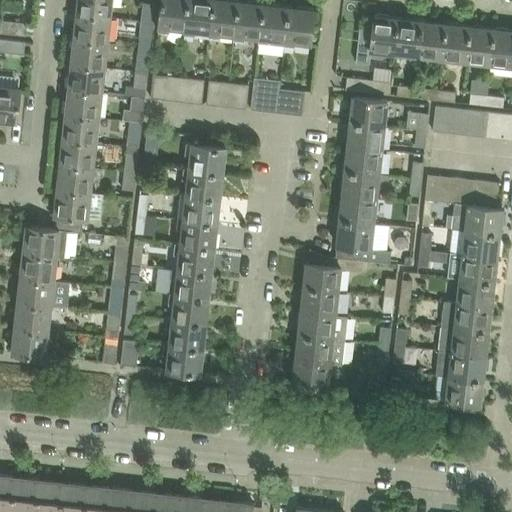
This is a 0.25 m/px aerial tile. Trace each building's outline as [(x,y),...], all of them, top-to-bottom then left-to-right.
[(76,0),(76,12),(109,15),(110,0),(76,0)] [(169,26),(183,28),(185,0),(160,0),(157,29),(168,31),(169,26)] [(194,29),(208,30),(211,0),(185,0),(183,28),(182,33),(193,34),(194,29)] [(219,32),(233,33),(237,0),(236,0),(211,0),(208,30),(207,35),(218,36),(219,32)] [(244,34),(258,36),(262,3),(238,0),(237,0),(236,0),(237,0),(233,33),(232,38),(244,39),(244,34)] [(143,1),(141,19),(153,21),(155,2),(143,1)] [(257,41),(282,44),(287,6),(263,3),(263,1),(262,1),(262,3),(258,36),(257,41)] [(287,6),(282,44),(294,45),(294,40),(309,42),(313,7),(312,7),(311,9),(288,6),(288,4),(287,4),(287,6)] [(76,12),(73,37),(106,40),(109,15),(76,12)] [(359,27),(356,60),(369,62),(370,49),(394,51),(397,20),(373,17),(371,28),(359,27)] [(0,24),(0,31),(25,34),(26,21),(1,18),(0,24)] [(140,27),(139,37),(151,39),(153,21),(141,19),(140,27)] [(394,51),(418,54),(421,22),(397,20),(394,51)] [(418,54),(442,57),(445,25),(421,22),(418,54)] [(442,57),(466,59),(469,28),(445,25),(442,57)] [(466,59),(490,62),(493,30),(469,28),(466,59)] [(490,62),(511,64),(511,32),(493,30),(490,62)] [(0,36),(0,50),(24,53),(25,39),(0,36)] [(73,37),(70,62),(103,66),(106,40),(73,37)] [(137,52),(135,70),(147,71),(149,53),(137,52)] [(70,62),(67,87),(101,91),(103,66),(70,62)] [(125,86),(125,93),(132,94),(143,96),(144,96),(147,71),(135,70),(133,87),(125,86)] [(149,96),(162,98),(165,74),(152,72),(149,96)] [(162,98),(175,99),(178,75),(165,74),(162,98)] [(175,99),(188,101),(191,77),(178,75),(175,99)] [(254,76),(251,108),(263,109),(266,77),(254,76)] [(345,88),(389,93),(390,81),(347,76),(345,88)] [(191,77),(188,101),(201,102),(204,78),(191,77)] [(266,77),(263,109),(275,110),(276,111),(279,87),(280,79),(279,79),(266,77)] [(206,103),(219,104),(222,80),(208,79),(206,103)] [(219,104),(232,106),(235,82),(222,80),(219,104)] [(235,82),(232,106),(245,107),(248,83),(235,82)] [(0,84),(0,118),(15,120),(19,86),(0,84)] [(398,85),(397,94),(412,96),(414,96),(415,86),(398,84),(398,85)] [(67,87),(65,112),(98,116),(101,91),(67,87)] [(279,87),(276,111),(288,112),(291,88),(284,87),(279,87)] [(422,88),(421,97),(437,99),(438,90),(438,88),(422,87),(422,88)] [(291,88),(288,112),(301,113),(302,113),(305,89),(304,89),(291,88)] [(438,90),(437,99),(453,100),(455,100),(456,90),(438,88),(438,90)] [(470,94),(469,103),(485,104),(486,95),(486,94),(470,93),(470,94)] [(124,108),(123,118),(129,119),(141,120),(143,102),(143,96),(132,94),(131,101),(130,109),(124,108)] [(350,111),(349,120),(384,124),(387,98),(352,94),(350,110),(348,110),(348,111),(350,111)] [(486,95),(485,104),(501,106),(503,106),(504,96),(486,94),(486,95)] [(432,129),(444,130),(447,105),(435,104),(432,129)] [(444,130),(456,132),(459,107),(447,105),(444,130)] [(456,132),(468,133),(471,108),(459,107),(456,132)] [(468,133),(480,134),(483,109),(471,108),(468,133)] [(480,134),(492,136),(495,111),(483,109),(480,134)] [(418,111),(417,127),(426,128),(428,112),(418,111)] [(492,136),(504,137),(507,112),(495,111),(492,136)] [(65,112),(62,137),(95,141),(98,116),(65,112)] [(141,120),(129,119),(127,138),(139,139),(141,120)] [(348,128),(346,144),(381,148),(384,124),(349,120),(348,127),(347,127),(346,128),(348,128)] [(417,127),(415,144),(424,146),(426,128),(417,127)] [(145,136),(142,162),(151,163),(156,163),(159,130),(146,129),(145,136)] [(62,137),(59,162),(92,166),(95,141),(62,137)] [(188,153),(187,166),(220,170),(223,147),(225,147),(225,145),(185,140),(184,152),(188,153)] [(344,160),(343,168),(379,172),(381,148),(346,144),(344,159),(343,159),(343,160),(344,160)] [(126,149),(124,170),(136,171),(139,151),(126,149)] [(413,160),(411,176),(421,177),(423,161),(413,160)] [(59,162),(56,187),(90,191),(92,166),(59,162)] [(151,163),(142,162),(140,182),(149,182),(151,163)] [(186,178),(184,191),(218,195),(220,171),(222,172),(222,170),(220,170),(187,166),(182,166),(181,177),(186,178)] [(342,177),(341,193),(376,197),(379,172),(343,168),(342,176),(341,176),(341,177),(342,177)] [(124,170),(122,188),(134,189),(136,171),(124,170)] [(425,198),(422,224),(430,224),(433,199),(437,199),(439,174),(427,172),(425,192),(425,198)] [(437,199),(449,200),(452,175),(439,174),(437,199)] [(449,200),(455,201),(461,202),(464,176),(452,175),(449,200)] [(411,176),(409,193),(419,194),(421,177),(411,176)] [(464,176),(461,202),(473,203),(476,178),(464,176)] [(476,178),(473,203),(485,204),(488,179),(476,178)] [(485,204),(497,206),(500,181),(488,179),(485,204)] [(56,188),(53,213),(56,213),(54,227),(72,229),(78,230),(81,230),(82,216),(87,217),(87,216),(100,217),(103,193),(90,191),(56,188)] [(179,191),(177,216),(215,220),(218,196),(219,196),(220,195),(218,195),(184,191),(179,191)] [(140,193),(137,213),(146,214),(148,194),(140,193)] [(339,209),(338,217),(373,221),(376,197),(341,193),(339,208),(337,207),(337,209),(339,209)] [(408,201),(406,219),(415,219),(417,220),(419,202),(408,201)] [(466,212),(465,228),(500,231),(502,206),(497,206),(485,204),(473,203),(461,202),(455,201),(454,211),(466,212)] [(466,212),(454,211),(452,226),(465,228),(466,212)] [(137,213),(135,232),(144,233),(146,214),(137,213)] [(180,228),(179,241),(212,245),(215,221),(217,222),(217,220),(215,220),(177,216),(176,227),(180,228)] [(336,242),(335,255),(359,258),(377,260),(389,261),(391,249),(370,246),(373,221),(338,217),(337,225),(335,224),(335,226),(337,226),(335,242),(336,242)] [(26,224),(23,250),(56,253),(68,255),(69,255),(72,229),(54,227),(26,224)] [(450,251),(462,252),(497,256),(500,231),(465,228),(452,226),(450,251)] [(420,232),(418,247),(429,248),(430,233),(420,232)] [(178,253),(176,266),(209,270),(212,246),(214,247),(214,245),(212,245),(179,241),(174,241),(173,252),(178,253)] [(116,242),(114,260),(126,261),(128,243),(116,242)] [(134,244),(132,262),(141,263),(143,245),(134,244)] [(429,248),(418,247),(416,267),(427,268),(429,248)] [(432,249),(430,259),(447,261),(448,250),(432,249)] [(23,250),(20,275),(53,279),(56,253),(23,250)] [(450,251),(447,275),(459,276),(494,280),(497,256),(462,252),(450,251)] [(305,261),(302,285),(338,289),(340,268),(359,270),(368,267),(369,259),(359,258),(335,255),(333,264),(307,261),(305,261)] [(114,260),(112,278),(124,279),(126,261),(114,260)] [(132,262),(129,287),(144,289),(145,280),(139,279),(141,263),(132,262)] [(176,266),(173,291),(207,295),(209,271),(211,272),(211,270),(209,270),(176,266)] [(20,275),(17,300),(50,304),(67,306),(70,281),(53,279),(20,275)] [(459,276),(456,301),(491,305),(494,280),(459,276)] [(385,278),(384,293),(393,294),(394,279),(385,278)] [(401,279),(399,294),(409,295),(411,281),(401,279)] [(302,285),(299,309),(335,313),(338,289),(302,285)] [(172,303),(171,316),(204,320),(207,296),(208,297),(209,295),(207,295),(169,291),(167,302),(172,303)] [(110,292),(108,311),(120,313),(122,293),(110,292)] [(128,293),(126,313),(135,314),(135,312),(137,295),(137,294),(128,293)] [(384,293),(382,310),(391,311),(393,294),(384,293)] [(409,295),(399,294),(397,314),(407,315),(409,295)] [(444,299),(441,324),(489,329),(491,305),(456,301),(444,299)] [(17,300),(14,325),(48,329),(50,304),(17,300)] [(299,309),(297,333),(343,339),(346,314),(335,313),(299,309)] [(108,311),(106,331),(118,332),(120,313),(108,311)] [(126,313),(124,333),(133,333),(135,314),(126,313)] [(170,328),(168,342),(201,345),(204,321),(206,322),(206,320),(204,320),(171,316),(166,316),(164,327),(170,328)] [(441,324),(439,348),(486,354),(489,329),(441,324)] [(48,329),(14,325),(11,351),(45,355),(48,329)] [(379,327),(378,342),(387,343),(389,328),(379,327)] [(395,328),(394,343),(405,345),(406,329),(395,328)] [(297,333),(294,357),(330,361),(340,363),(343,339),(297,333)] [(123,338),(120,363),(136,365),(139,340),(123,338)] [(201,345),(168,342),(163,341),(162,352),(167,353),(165,368),(200,372),(200,370),(199,370),(201,347),(203,347),(203,345),(201,345)] [(102,361),(114,362),(116,344),(104,342),(102,361)] [(387,343),(378,342),(376,361),(385,362),(387,343)] [(405,345),(394,343),(392,363),(403,364),(405,345)] [(436,373),(438,373),(483,378),(486,354),(439,348),(436,373)] [(330,361),(294,357),(291,382),(327,386),(330,361)] [(367,390),(383,392),(385,367),(370,366),(367,390)] [(483,378),(438,373),(435,398),(480,403),(483,378)] [(389,393),(399,394),(401,378),(391,376),(389,393)] [(0,492),(10,494),(12,475),(0,473),(0,492)] [(0,511),(20,511),(22,495),(34,496),(36,477),(12,475),(10,494),(0,492),(0,511)] [(20,511),(44,511),(46,498),(58,499),(60,480),(36,477),(34,496),(22,495),(20,511)] [(44,511),(68,511),(70,500),(82,502),(84,483),(60,480),(58,499),(46,498),(44,511)] [(68,511),(93,511),(94,503),(106,504),(108,485),(84,483),(82,502),(70,500),(68,511)] [(93,511),(117,511),(118,506),(130,507),(132,488),(108,485),(106,504),(94,503),(93,511)] [(117,511),(142,511),(143,508),(154,510),(156,491),(132,488),(130,507),(118,506),(117,511)] [(142,511),(166,511),(167,511),(173,511),(178,511),(180,494),(156,491),(154,510),(143,508),(142,511)] [(166,511),(202,511),(205,496),(180,494),(178,511),(173,511),(167,511),(166,511)] [(227,511),(229,499),(205,496),(202,511),(227,511)] [(260,511),(262,506),(253,505),(253,502),(229,499),(227,511),(260,511)]
